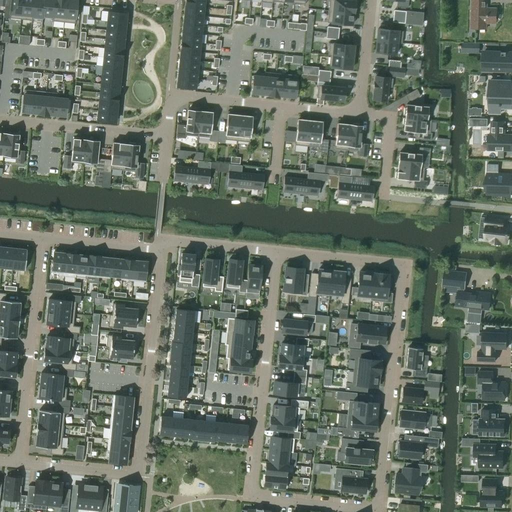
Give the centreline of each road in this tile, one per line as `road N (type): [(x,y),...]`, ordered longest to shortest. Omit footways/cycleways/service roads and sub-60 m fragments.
road 1 (residential): [(279,252),(405,264),(378,509)]
road 2 (residential): [(378,509),(253,497),(279,252)]
road 3 (residential): [(18,465),(139,477),(162,251)]
road 4 (residential): [(42,239),(18,465)]
road 5 (residential): [(164,137),(0,120)]
road 6 (residential): [(281,108),(168,97),(164,137)]
road 7 (residential): [(42,239),(162,251)]
